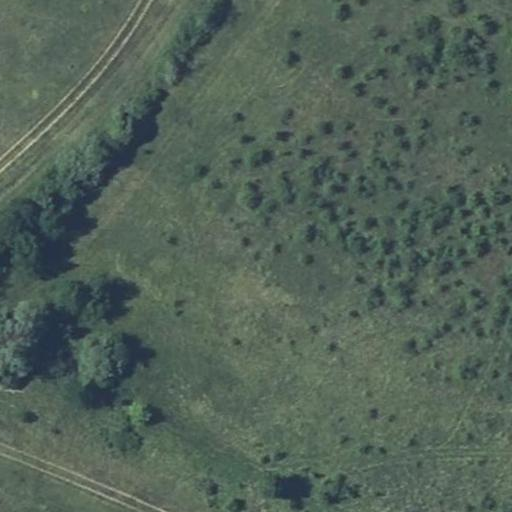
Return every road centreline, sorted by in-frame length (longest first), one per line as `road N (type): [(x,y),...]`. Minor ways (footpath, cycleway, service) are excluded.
road 1 (track): [(0,163),(78,93),(151,0)]
road 2 (track): [(143,511),(0,450)]
